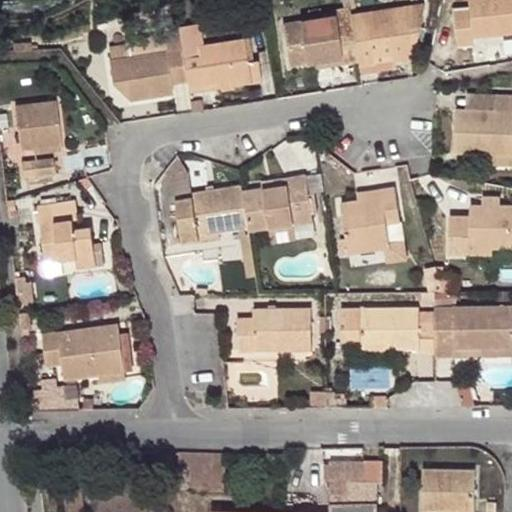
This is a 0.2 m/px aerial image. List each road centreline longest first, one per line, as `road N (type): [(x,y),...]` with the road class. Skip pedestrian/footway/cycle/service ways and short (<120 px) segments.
road 1 (residential): [(179,430),(126,189),(130,160),(144,142),(175,127),(393,102)]
road 2 (residential): [(179,430),(511,426)]
road 3 (residential): [(0,433),(179,430)]
